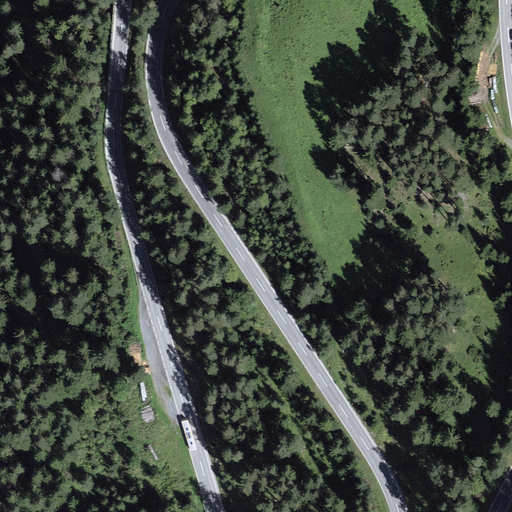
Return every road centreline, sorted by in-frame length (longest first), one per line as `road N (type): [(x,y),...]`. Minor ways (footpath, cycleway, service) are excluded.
road 1 (primary): [(397,511),(365,443),(167,130),(154,56),(169,0)]
road 2 (primary): [(124,0),(113,138),(118,173),(215,511)]
